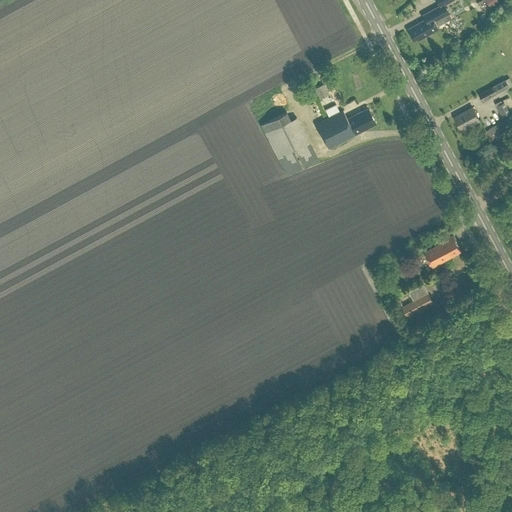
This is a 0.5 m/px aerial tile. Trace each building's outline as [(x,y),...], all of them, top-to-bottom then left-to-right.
[(449,0),(435,0),(438,5),(422,14),(424,19),(408,28),(413,38),(416,36),(417,38),(437,27),(436,25),(449,17),(447,13),(448,12),(443,4),(449,0)] [(271,34),(281,28),(279,23),(268,29),(271,34)] [(510,86),(506,78),(479,93),(483,101),(510,86)] [(328,93),(323,83),(314,87),(319,98),(328,93)] [(479,118),(473,105),(455,115),(461,126),(462,125),(465,130),(471,126),(470,123),(479,118)] [(375,123),(368,107),(347,117),(343,108),(316,121),(328,147),(356,134),(355,133),(375,123)] [(317,157),(293,108),(261,125),(285,173),(317,157)] [(509,128),(503,119),(484,131),(491,141),(509,128)] [(455,240),(453,235),(442,241),(443,242),(426,252),(434,265),(454,254),(453,253),(461,249),(455,239),(455,240)] [(439,311),(423,283),(408,291),(413,300),(402,306),(408,316),(419,310),(424,319),(439,311)]
